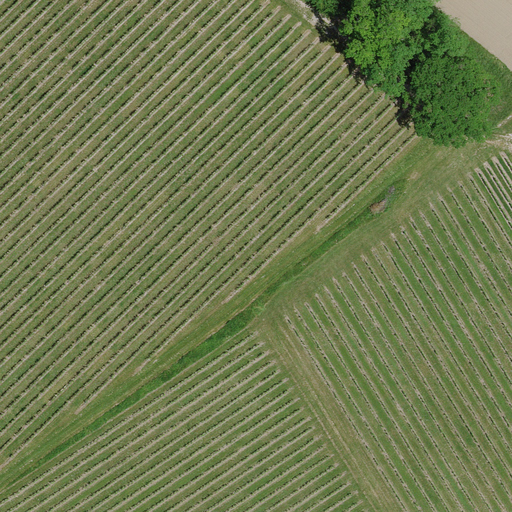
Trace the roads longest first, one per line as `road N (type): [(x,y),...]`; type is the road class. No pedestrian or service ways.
road 1 (track): [(511,139),(471,127),(310,0)]
road 2 (track): [(382,0),(502,98),(511,138)]
